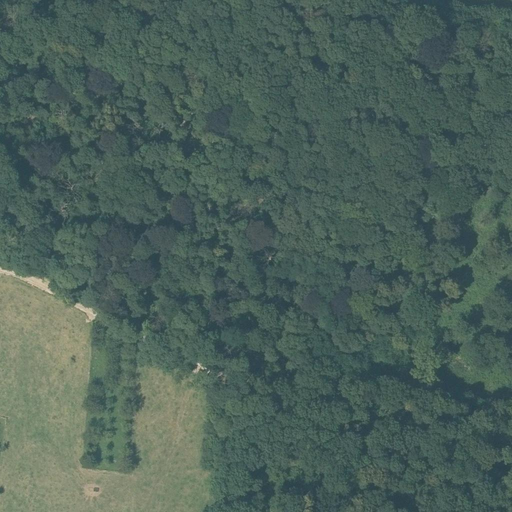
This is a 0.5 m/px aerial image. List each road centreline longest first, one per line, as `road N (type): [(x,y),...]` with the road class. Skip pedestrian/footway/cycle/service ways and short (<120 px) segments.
road 1 (track): [(350,0),(347,137),(355,152),(387,152),(464,85),(511,64)]
road 2 (track): [(252,382),(0,269)]
road 3 (track): [(252,382),(511,444)]
